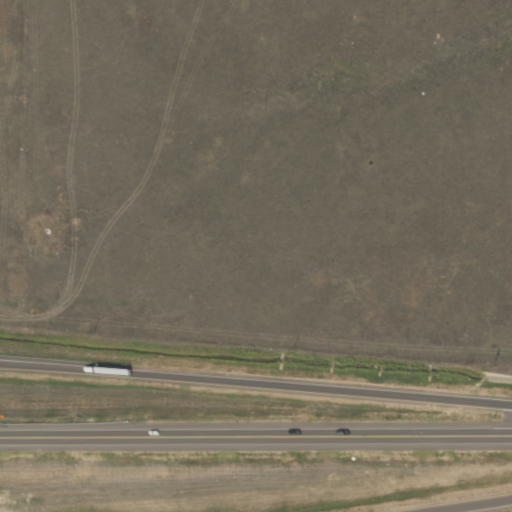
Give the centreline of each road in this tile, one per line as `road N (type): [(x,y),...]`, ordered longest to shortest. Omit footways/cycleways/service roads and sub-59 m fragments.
road 1 (trunk): [(511,406),(0,364)]
road 2 (trunk): [(0,433),(511,438)]
